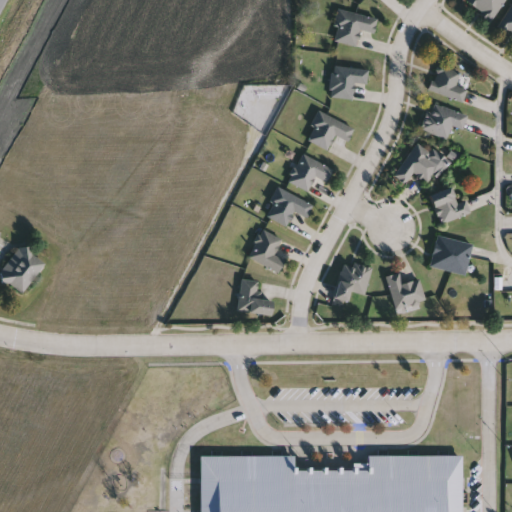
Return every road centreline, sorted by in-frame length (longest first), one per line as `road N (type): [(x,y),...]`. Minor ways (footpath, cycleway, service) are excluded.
road 1 (residential): [(0,333),(95,350),(511,342)]
road 2 (residential): [(433,0),(400,51),(394,111),(307,285),(299,345)]
